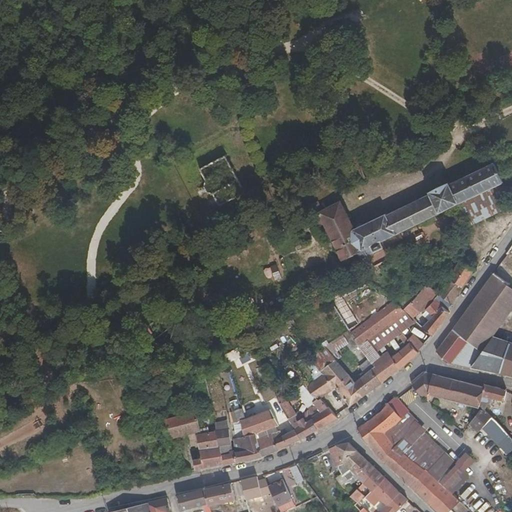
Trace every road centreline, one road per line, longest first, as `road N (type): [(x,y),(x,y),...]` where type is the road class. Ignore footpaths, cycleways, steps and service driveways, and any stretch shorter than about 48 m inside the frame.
road 1 (residential): [(346,431),(268,468),(66,511)]
road 2 (track): [(459,126),(424,115),(312,51),(273,53),(248,85)]
road 3 (residential): [(511,233),(418,362)]
